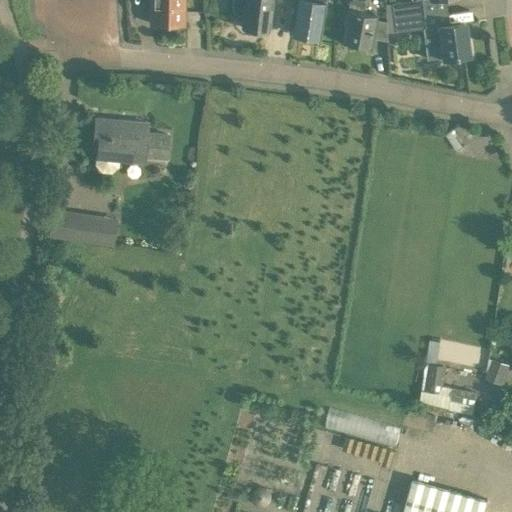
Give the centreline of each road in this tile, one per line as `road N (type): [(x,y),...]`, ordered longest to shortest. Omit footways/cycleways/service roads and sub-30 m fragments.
road 1 (track): [(403,420),(208,376),(95,363),(78,352),(69,312),(72,300),(85,295),(101,300),(151,363)]
road 2 (residential): [(511,120),(387,88),(63,49)]
road 3 (track): [(78,352),(133,511)]
